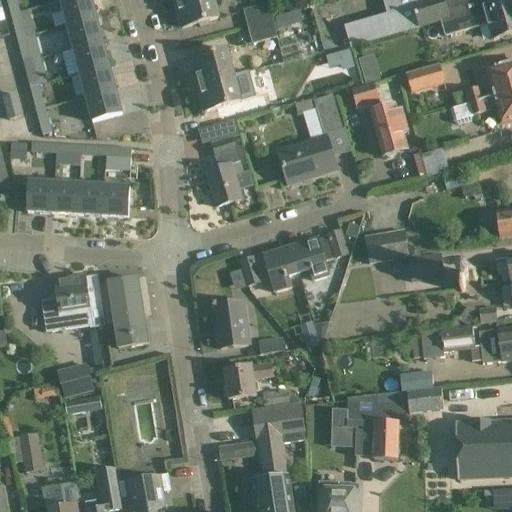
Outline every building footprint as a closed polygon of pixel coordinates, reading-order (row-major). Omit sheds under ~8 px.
[(16,0),(6,0),(11,17),(20,14),(16,0)] [(91,0),(75,0),(60,4),(66,28),(96,20),(91,0)] [(211,0),(183,0),(173,3),(181,30),(217,20),(211,0)] [(449,22),(442,0),(433,0),(412,6),(419,31),(449,22)] [(457,5),(449,8),(453,23),(511,4),(511,0),(480,0),(481,2),(458,9),(457,5)] [(511,4),(453,23),(442,26),(446,39),(471,31),(488,26),(493,41),(511,35),(511,4)] [(268,6),(243,12),(247,27),(272,20),(268,6)] [(20,14),(11,17),(17,41),(35,36),(29,12),(20,14)] [(96,20),(66,28),(72,52),(103,44),(96,20)] [(272,20),(247,27),(252,47),(278,39),(272,20)] [(35,36),(17,41),(23,65),(42,60),(35,36)] [(103,44),(72,52),(79,76),(109,68),(103,44)] [(225,51),(189,61),(196,86),(232,77),(225,51)] [(374,55),(358,60),(367,85),(382,79),(374,55)] [(42,60),(23,65),(30,89),(39,87),(39,86),(48,84),(42,60)] [(466,94),(465,94),(468,105),(469,104),(495,97),(511,92),(511,64),(487,72),(492,90),(484,92),(484,89),(466,94)] [(446,87),(440,67),(406,77),(412,97),(446,87)] [(109,68),(79,76),(85,100),(115,93),(109,68)] [(232,77),(196,86),(203,113),(256,99),(248,72),(232,77)] [(272,110),(328,95),(324,78),(267,94),(272,110)] [(380,103),(374,86),(351,93),(357,112),(371,108),(370,106),(380,103)] [(39,87),(30,89),(36,113),(46,111),(39,87)] [(458,108),(449,110),(453,123),(458,126),(471,122),(473,118),(490,113),(489,110),(497,107),(503,126),(511,123),(511,92),(495,97),(469,104),(468,105),(458,108)] [(115,93),(85,100),(91,125),(122,117),(115,93)] [(8,123),(22,119),(16,97),(2,100),(8,123)] [(315,103),(317,111),(324,137),(343,132),(333,98),(321,101),(315,103)] [(402,113),(397,114),(395,106),(370,113),(384,159),(408,152),(403,136),(409,134),(402,113)] [(46,111),(36,113),(43,137),(52,135),(46,111)] [(233,139),(211,146),(216,160),(236,153),(237,153),(233,139)] [(289,188),(337,173),(327,140),(279,154),(289,188)] [(31,155),(56,156),(57,146),(32,145),(31,155)] [(57,146),(56,156),(81,158),(81,148),(57,146)] [(81,148),(81,158),(106,159),(106,149),(81,148)] [(106,149),(106,159),(131,160),(132,150),(106,149)] [(415,156),(421,178),(449,171),(444,149),(415,156)] [(219,171),(205,175),(215,210),(242,203),(234,177),(242,175),(236,153),(216,160),(219,171)] [(5,164),(0,165),(0,187),(1,193),(11,190),(5,164)] [(27,215),(52,216),(54,186),(29,184),(27,215)] [(54,186),(52,216),(77,218),(79,187),(54,186)] [(79,187),(77,218),(102,219),(104,189),(79,187)] [(104,189),(102,219),(127,221),(129,190),(104,189)] [(511,213),(498,215),(501,242),(511,240),(511,213)] [(319,240),(291,248),(300,276),(310,273),(313,282),(329,278),(325,263),(333,261),(333,263),(349,257),(342,232),(326,237),(326,239),(319,242),(319,240)] [(369,267),(408,261),(412,286),(445,281),(442,257),(410,261),(405,233),(365,239),(369,267)] [(265,259),(255,262),(254,259),(241,263),(248,290),(262,286),(261,283),(271,280),(275,294),(291,290),(288,279),(300,276),(291,248),(264,257),(265,259)] [(422,258),(420,248),(409,250),(410,259),(422,258)] [(463,274),(460,274),(457,276),(456,279),(456,282),(458,285),(460,287),(464,287),(467,286),(469,283),(469,280),(468,277),(466,275),(463,274)] [(58,302),(43,304),(47,335),(91,329),(103,328),(101,316),(96,280),(85,281),(84,278),(69,280),(70,285),(56,287),(58,302)] [(118,351),(148,346),(138,281),(108,285),(118,351)] [(220,352),(249,348),(242,304),(216,308),(216,306),(212,307),(212,310),(214,310),(220,352)] [(469,306),(458,321),(468,329),(479,313),(469,306)] [(496,311),(480,313),(481,326),(497,323),(496,311)] [(498,332),(498,333),(479,335),(481,349),(483,364),(483,367),(502,364),(511,363),(511,326),(508,327),(508,331),(498,332)] [(473,329),(441,333),(421,335),(424,362),(444,359),(444,356),(475,352),(473,329)] [(259,344),(261,357),(285,354),(283,340),(259,344)] [(252,369),(251,368),(224,372),(229,403),(256,399),(253,382),(274,379),(272,366),(252,369)] [(85,367),(58,375),(61,383),(65,400),(92,392),(88,377),(85,367)] [(406,395),(409,416),(419,428),(429,427),(430,415),(444,413),(442,391),(406,395)] [(263,396),(264,409),(290,406),(289,393),(263,396)] [(355,459),(373,460),(373,463),(399,463),(400,425),(407,425),(403,395),(348,402),(347,431),(342,430),(341,443),(355,444),(355,459)] [(251,414),(255,444),(233,447),(235,462),(257,459),(260,480),(251,482),(255,511),(293,511),(283,446),(306,442),(301,407),(251,414)] [(511,423),(456,426),(459,483),(511,480),(511,423)] [(38,436),(19,439),(9,441),(10,446),(12,445),(15,466),(23,464),(25,476),(44,473),(38,436)] [(90,511),(121,511),(114,471),(99,474),(105,510),(90,511)] [(122,499),(127,498),(129,511),(164,511),(162,494),(171,493),(169,477),(120,484),(122,499)] [(321,485),(321,491),(320,511),(359,511),(360,493),(359,493),(359,488),(351,487),(351,486),(321,485)] [(62,509),(46,511),(79,511),(79,506),(75,486),(60,489),(64,509),(62,509)]
